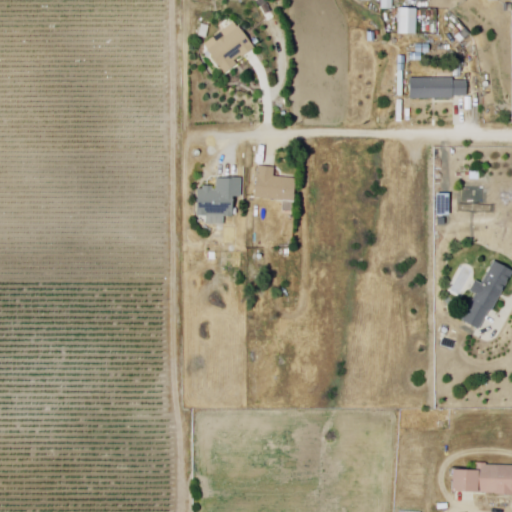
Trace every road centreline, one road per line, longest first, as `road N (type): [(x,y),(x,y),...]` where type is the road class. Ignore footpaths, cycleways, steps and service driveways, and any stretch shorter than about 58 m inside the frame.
road 1 (track): [(182,511),(182,0)]
road 2 (residential): [(511,137),(182,134)]
